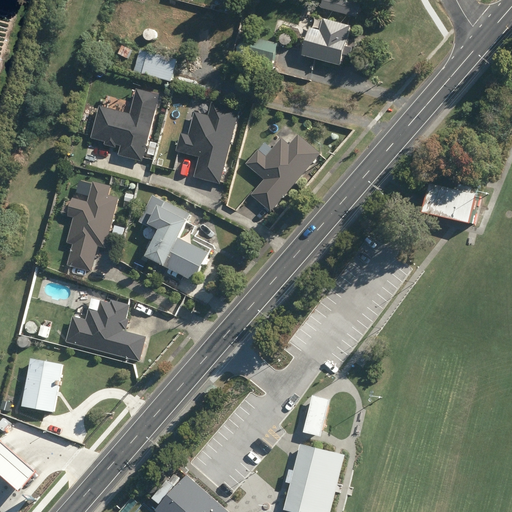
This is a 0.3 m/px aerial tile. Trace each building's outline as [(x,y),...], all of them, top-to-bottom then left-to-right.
[(325,0),(323,9),(361,19),(364,5),(347,0),(325,0)] [(350,48),(355,28),(329,20),(325,33),(314,30),(306,56),(345,67),(348,56),(354,57),(356,50),(350,48)] [(149,41),(151,41),(153,40),(154,38),(155,36),(155,34),(155,33),(154,31),(152,30),(150,29),(148,29),(146,30),(145,31),(144,33),(144,34),(144,36),(144,38),(146,39),(147,40),(149,41)] [(284,45),(286,45),(288,44),(290,43),(290,41),(291,39),(290,37),(289,35),(287,34),(285,33),(284,33),(282,34),(280,35),(279,37),(279,39),(279,41),(280,42),(281,44),(283,45),(284,45)] [(252,59),(275,65),(280,45),(257,39),(252,59)] [(210,50),(231,53),(232,42),(211,40),(210,50)] [(136,73),(175,83),(181,61),(142,51),(136,73)] [(112,57),(110,65),(120,67),(121,58),(112,57)] [(121,157),(145,163),(163,96),(140,90),(133,115),(102,107),(94,139),(108,143),(107,146),(119,149),(119,146),(124,147),(121,157)] [(197,178),(223,185),(243,111),(215,103),(211,117),(198,113),(192,136),(184,134),(179,152),(202,158),(197,178)] [(254,196),(274,213),(324,155),(301,135),(292,146),(284,139),(269,157),(261,151),(249,165),(267,181),(254,196)] [(132,193),(134,192),(136,191),(137,190),(138,188),(138,186),(138,184),(136,183),(135,181),(133,181),(131,181),(129,182),(128,183),(127,184),(126,186),(126,188),(127,190),(128,191),(130,192),(132,193)] [(90,202),(75,198),(70,218),(76,219),(70,244),(76,246),(71,267),(95,273),(102,247),(109,249),(122,199),(112,197),(114,188),(95,183),(90,202)] [(429,214),(478,226),(485,198),(474,195),(476,189),(463,186),(461,192),(435,186),(429,214)] [(149,250),(155,253),(152,259),(198,283),(213,255),(185,240),(194,223),(190,221),(192,217),(158,198),(144,223),(165,234),(159,245),(153,242),(149,250)] [(148,239),(150,239),(151,238),(153,236),(153,234),(154,232),(153,231),(152,229),(150,228),(148,227),(147,227),(145,228),(143,229),(142,231),(142,233),(142,234),(143,236),(144,238),(146,238),(148,239)] [(76,318),(69,343),(143,363),(150,338),(126,332),(126,330),(129,331),(132,320),(129,319),(133,306),(114,301),(113,304),(104,301),(101,312),(92,310),(89,321),(76,318)] [(33,333),(35,333),(37,332),(38,330),(39,329),(39,327),(38,325),(37,323),(36,322),(34,321),(32,321),(30,322),(29,323),(28,325),(27,327),(27,329),(28,330),(29,332),(31,333),(33,333)] [(23,347),(25,346),(26,345),(28,344),(29,342),(29,340),(28,338),(27,337),(26,335),(24,335),(22,335),(20,336),(19,337),(18,338),(17,340),(17,342),(18,344),(19,345),(21,346),(23,347)] [(34,360),(26,408),(58,414),(67,366),(34,360)] [(317,394),(308,432),(325,436),(334,398),(317,394)] [(36,471),(2,440),(0,442),(0,473),(19,490),(36,471)] [(298,510),(297,511),(302,511),(305,511),(328,511),(343,452),(300,441),(293,467),(288,466),(285,478),(290,479),(284,507),(298,510)] [(158,510),(160,511),(232,511),(189,474),(158,510)] [(171,479),(157,498),(164,502),(178,484),(171,479)]
